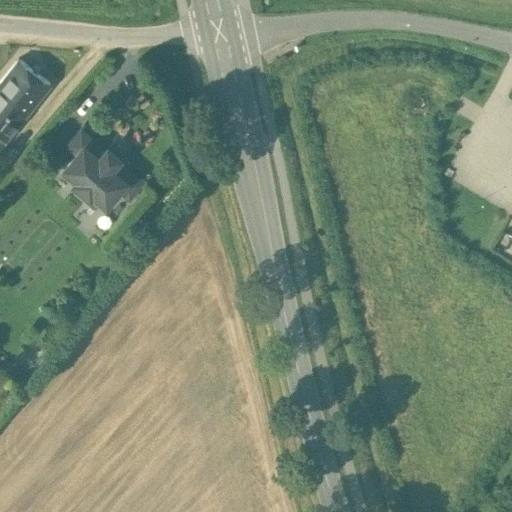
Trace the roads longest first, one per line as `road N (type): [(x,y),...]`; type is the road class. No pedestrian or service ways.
road 1 (secondary): [(219,34),(332,511)]
road 2 (residential): [(511,43),(355,19),(250,30)]
road 3 (unclassified): [(0,25),(117,37),(219,34)]
